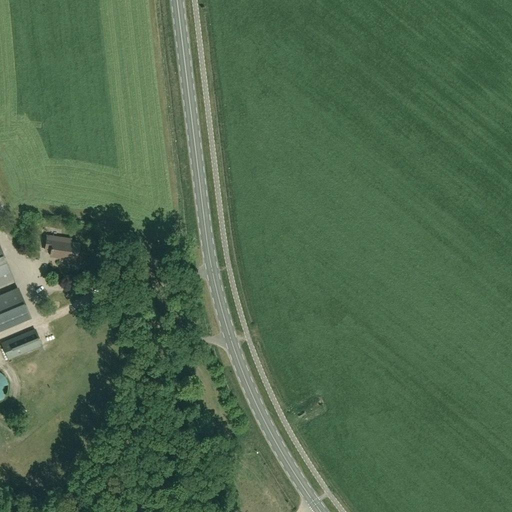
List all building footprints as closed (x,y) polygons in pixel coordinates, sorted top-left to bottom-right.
[(45,250),(51,251),(50,255),(74,259),(76,252),(77,252),(78,244),(70,243),(70,240),(47,236),(45,250)] [(0,247),(0,285),(14,280),(0,247)] [(18,288),(0,295),(0,329),(30,317),(18,288)] [(36,329),(2,343),(8,359),(42,345),(36,329)] [(0,372),(0,399),(10,399),(9,372),(0,372)]
